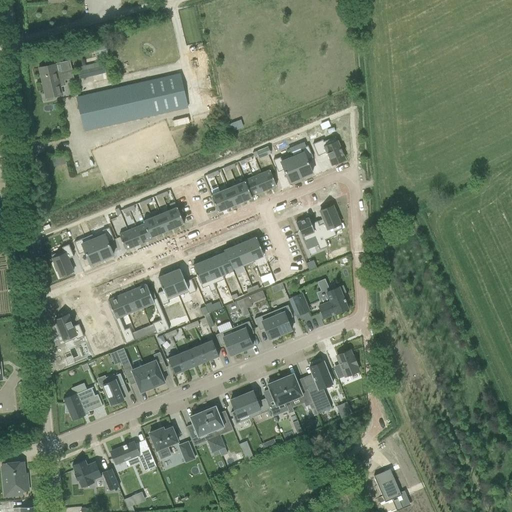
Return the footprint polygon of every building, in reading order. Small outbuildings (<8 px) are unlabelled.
[(94,47),(97,57),(109,54),(106,43),(94,47)] [(90,65),(92,76),(106,73),(103,62),(90,65)] [(55,64),(38,68),(41,78),(42,77),(43,81),(41,82),(45,97),(62,94),(60,87),(65,86),(63,80),(73,78),(71,71),(58,74),(55,64)] [(99,120),(83,123),(85,132),(95,129),(188,108),(180,73),(170,76),(173,87),(143,94),(141,83),(93,94),(99,120)] [(322,129),(330,126),(328,121),(320,124),(322,129)] [(323,140),(312,144),(318,156),(326,153),(332,165),(344,160),(342,154),(344,153),(341,147),(339,148),(335,137),(323,142),(323,140)] [(303,153),(292,158),(301,178),(312,173),(307,160),(313,158),(308,146),(301,149),(303,153)] [(280,157),(273,160),(278,172),(284,170),(289,183),(301,178),(292,158),(291,155),(281,160),(280,157)] [(270,170),(261,174),(267,190),(276,186),(270,170)] [(261,174),(253,177),(259,193),(267,190),(261,174)] [(253,177),(244,181),(251,198),(252,198),(251,196),(259,193),(253,177)] [(244,182),(236,185),(243,202),(251,198),(244,181),(244,182)] [(236,185),(228,189),(235,205),(243,202),(236,185)] [(228,189),(220,192),(226,209),(235,205),(228,189)] [(220,192),(211,196),(218,212),(226,209),(220,192)] [(324,223),(319,225),(325,240),(336,236),(334,232),(342,229),(338,218),(339,218),(337,211),(335,212),(332,206),(320,211),(324,223)] [(177,208),(168,211),(175,228),(184,224),(177,208)] [(168,211),(160,215),(167,231),(175,228),(168,211)] [(160,215),(151,218),(158,235),(167,231),(160,215)] [(151,218),(143,222),(151,240),(150,238),(158,235),(151,218)] [(308,218),(296,223),(301,238),(303,237),(304,242),(314,238),(319,250),(328,247),(325,240),(319,225),(317,221),(311,224),(308,218)] [(144,224),(136,228),(142,243),(151,240),(143,222),(144,224)] [(92,235),(91,235),(102,260),(113,255),(108,243),(114,240),(109,228),(102,231),(103,233),(93,237),(92,235)] [(136,228),(128,231),(134,247),(142,243),(136,228)] [(128,231),(119,235),(125,250),(134,247),(128,231)] [(91,235),(74,242),(79,254),(85,252),(90,265),(102,260),(91,235)] [(256,237),(245,242),(254,263),(254,262),(253,260),(264,256),(256,237)] [(245,242),(235,246),(243,267),(254,263),(245,242)] [(63,251),(51,255),(55,265),(53,265),(56,272),(58,271),(60,277),(73,272),(68,259),(74,257),(69,245),(61,248),(63,251)] [(235,246),(224,251),(232,271),(233,271),(232,269),(242,265),(243,267),(235,246)] [(224,253),(214,257),(224,280),(222,275),(232,271),(224,251),(224,253)] [(214,257),(204,261),(215,290),(216,290),(214,284),(224,280),(214,257)] [(204,261),(193,266),(202,289),(208,286),(211,292),(215,290),(204,261)] [(309,271),(316,268),(313,261),(306,264),(309,271)] [(180,269),(169,273),(178,296),(188,292),(189,294),(196,291),(191,279),(185,282),(180,269)] [(163,291),(157,293),(162,305),(169,303),(168,300),(178,296),(169,273),(158,278),(163,291)] [(330,302),(318,307),(323,319),(335,314),(335,315),(347,310),(342,297),(345,295),(342,286),(338,288),(330,291),(325,279),(317,282),(322,295),(326,293),(330,302)] [(146,285),(135,289),(143,307),(153,303),(160,320),(152,323),(152,324),(146,327),(149,334),(155,331),(157,334),(169,329),(156,298),(153,300),(146,285)] [(135,289),(127,293),(135,311),(143,307),(135,289)] [(248,297),(242,299),(244,303),(246,308),(251,306),(250,304),(265,298),(262,291),(248,297)] [(127,293),(119,296),(127,314),(135,311),(127,293)] [(292,297),(299,314),(308,310),(301,293),(292,297)] [(119,296),(108,301),(126,344),(141,338),(138,330),(132,333),(129,328),(124,330),(119,317),(127,314),(119,296)] [(271,312),(280,335),(292,331),(287,320),(293,318),(288,305),(271,312)] [(265,329),(269,340),(280,335),(271,312),(254,319),(259,331),(265,329)] [(68,315),(55,320),(57,326),(56,327),(58,334),(60,333),(64,343),(76,338),(76,339),(84,337),(79,324),(73,327),(68,315)] [(205,318),(200,320),(203,328),(208,325),(205,319),(205,318)] [(232,328),(241,351),(253,347),(248,336),(254,334),(249,321),(232,328)] [(232,328),(215,335),(220,347),(226,345),(230,356),(241,351),(232,328)] [(218,356),(212,340),(200,345),(207,361),(218,356)] [(207,361),(200,345),(190,350),(196,366),(207,361)] [(116,351),(121,363),(123,369),(131,366),(123,348),(116,351)] [(196,366),(190,350),(179,354),(185,370),(196,366)] [(116,351),(110,354),(114,365),(121,363),(116,351)] [(350,351),(336,356),(340,364),(345,376),(358,371),(356,365),(357,365),(354,356),(352,357),(350,351)] [(185,370),(179,354),(167,359),(174,375),(185,370)] [(165,383),(155,361),(143,366),(153,388),(165,383)] [(315,383),(306,387),(307,389),(313,404),(317,414),(331,408),(323,388),(333,384),(324,362),(320,363),(319,361),(311,364),(312,366),(309,367),(315,383)] [(153,388),(143,366),(131,371),(141,393),(153,388)] [(283,376),(284,378),(280,379),(289,401),(300,396),(305,407),(313,404),(307,389),(300,392),(293,374),(291,375),(290,373),(283,376)] [(102,385),(110,405),(112,405),(112,406),(118,404),(118,402),(123,400),(118,387),(124,385),(120,374),(114,376),(113,375),(106,378),(108,383),(102,385)] [(289,401),(280,379),(276,381),(275,379),(268,382),(269,384),(267,385),(276,406),(284,403),(288,414),(294,412),(289,401)] [(65,404),(64,413),(69,413),(72,421),(90,414),(89,412),(90,411),(103,407),(98,394),(95,396),(92,388),(93,388),(93,387),(76,394),(77,396),(74,397),(73,394),(63,399),(65,404)] [(252,391),(241,396),(251,419),(266,412),(269,411),(270,410),(265,399),(257,402),(252,391)] [(251,419),(241,396),(230,400),(235,411),(230,413),(235,425),(251,419)] [(346,402),(336,407),(341,418),(351,413),(346,402)] [(224,427),(215,406),(209,409),(208,407),(201,410),(218,450),(225,448),(219,435),(218,436),(215,430),(224,427)] [(218,450),(201,410),(195,412),(196,414),(189,417),(198,437),(206,434),(208,439),(206,440),(212,453),(218,450)] [(178,442),(172,428),(164,431),(163,428),(149,434),(156,451),(157,451),(160,459),(171,455),(167,446),(178,442)] [(188,441),(177,445),(185,464),(196,459),(188,441)] [(123,446),(111,452),(116,465),(137,456),(144,472),(156,467),(148,447),(137,452),(133,442),(126,445),(126,444),(126,445),(123,446),(123,445),(123,446)] [(247,442),(239,445),(246,461),(253,458),(247,442)] [(85,460),(72,465),(75,473),(74,473),(77,481),(78,480),(81,488),(94,483),(93,480),(101,477),(95,462),(90,464),(90,465),(87,466),(85,460)] [(23,462),(3,464),(5,484),(8,484),(8,487),(4,487),(4,496),(22,494),(22,491),(28,490),(27,477),(25,477),(23,462)] [(111,469),(102,472),(110,491),(119,487),(111,469)] [(391,470),(374,477),(385,502),(397,497),(402,509),(410,506),(405,492),(400,494),(391,470)] [(132,497),(125,500),(128,507),(135,504),(132,497)]
